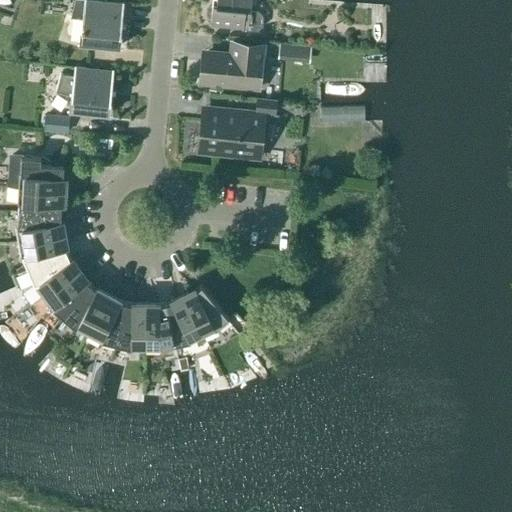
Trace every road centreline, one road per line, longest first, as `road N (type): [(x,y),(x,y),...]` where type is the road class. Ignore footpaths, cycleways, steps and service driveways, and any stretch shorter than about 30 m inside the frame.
road 1 (residential): [(151,177),(123,185),(107,209),(118,249),(142,261),(169,256),(187,237),(190,210)]
road 2 (residential): [(151,177),(171,0)]
